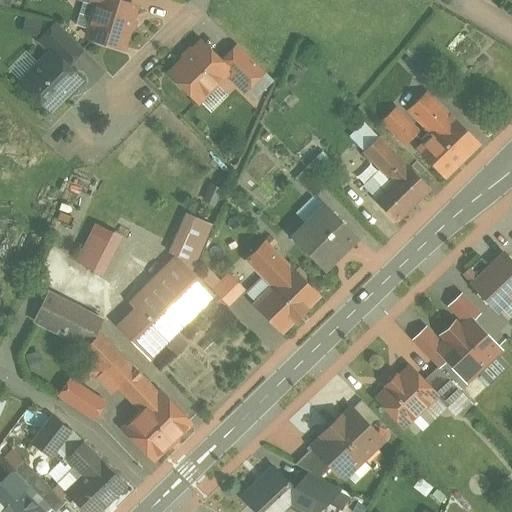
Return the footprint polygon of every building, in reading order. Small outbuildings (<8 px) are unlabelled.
[(99,3),(88,0),(84,0),(77,25),(91,29),(99,3)] [(115,0),(99,0),(99,3),(91,29),(89,36),(124,47),(130,30),(134,28),(136,22),(133,18),(137,7),(115,0)] [(28,15),(25,33),(43,36),(46,18),(28,15)] [(58,23),(40,40),(52,52),(53,51),(67,65),(84,48),(58,23)] [(202,42),(171,73),(199,101),(227,73),(230,70),(222,62),(202,42)] [(239,45),(222,62),(230,70),(227,73),(245,91),(265,71),(239,45)] [(52,52),(22,82),(50,110),(81,79),(67,65),(53,51),(52,52)] [(452,118),(427,92),(409,109),(434,135),(421,149),(446,176),(479,144),(453,117),(452,118)] [(420,132),(396,107),(383,120),(407,145),(420,132)] [(408,165),(380,136),(364,151),(392,180),(374,198),(398,222),(432,189),(408,164),(408,165)] [(351,179),(336,163),(328,171),(343,187),(351,179)] [(327,187),(307,167),(296,178),(316,198),(327,187)] [(327,204),(293,237),(325,269),(359,237),(327,204)] [(234,210),(208,247),(225,260),(238,242),(236,241),(250,222),(234,210)] [(179,261),(157,283),(168,294),(189,314),(210,292),(191,273),(197,262),(215,224),(206,219),(181,262),(179,261)] [(109,275),(125,233),(96,222),(80,264),(109,275)] [(292,267),(266,240),(247,259),(273,286),(255,304),(283,333),(321,296),(293,267),(292,267)] [(511,261),(506,254),(474,284),(499,310),(511,297),(511,261)] [(104,320),(50,293),(36,320),(90,347),(104,320)] [(153,296),(122,327),(150,354),(164,340),(179,354),(189,344),(174,330),(180,323),(153,296)] [(511,303),(503,312),(510,319),(511,316),(511,303)] [(469,319),(437,349),(466,380),(498,349),(469,319)] [(122,353),(98,377),(113,393),(119,388),(118,387),(137,369),(122,353)] [(464,393),(439,366),(424,381),(437,394),(436,395),(448,407),(464,393)] [(411,367),(401,377),(399,375),(387,386),(389,388),(379,398),(405,425),(436,395),(437,394),(424,381),(411,367)] [(162,394),(137,369),(118,387),(119,388),(143,412),(126,428),(155,458),(167,446),(171,447),(179,439),(179,435),(191,423),(163,394),(162,394)] [(105,402),(72,380),(61,395),(95,417),(105,402)] [(381,418),(363,399),(354,408),(372,427),(381,418)] [(354,408),(353,408),(339,421),(338,420),(332,425),(365,459),(384,440),(372,427),(354,408)] [(54,416),(33,443),(51,457),(72,430),(54,416)] [(365,459),(332,425),(327,431),(328,432),(314,446),(333,466),(342,474),(347,477),(365,459)] [(102,461),(84,442),(68,457),(87,475),(102,461)] [(314,446),(297,464),(312,472),(321,477),(333,466),(314,446)] [(56,511),(66,503),(24,460),(15,470),(53,509),(56,511)] [(87,475),(80,482),(74,475),(63,486),(87,511),(98,511),(126,485),(102,461),(87,475)] [(295,488),(276,468),(245,496),(259,511),(281,511),(296,499),(301,494),(295,488)] [(49,511),(53,509),(15,470),(15,469),(0,488),(0,511),(49,511)] [(312,472),(295,488),(301,494),(296,499),(307,511),(316,511),(342,488),(321,477),(312,472)]
